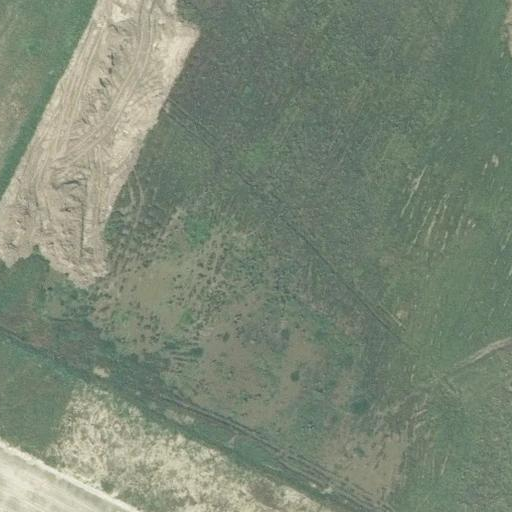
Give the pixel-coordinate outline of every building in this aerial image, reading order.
[(0,0),(0,16),(1,17),(8,0),(0,0)] [(135,16),(123,40),(163,60),(174,36),(135,16)] [(123,40),(112,62),(151,82),(163,60),(123,40)] [(112,62),(101,85),(140,105),(151,82),(112,62)] [(101,85),(89,107),(129,127),(140,105),(101,85)] [(89,107),(78,130),(118,150),(129,127),(89,107)] [(78,130),(67,153),(106,172),(118,150),(78,130)] [(67,153),(56,175),(95,195),(106,172),(67,153)] [(442,154),(431,178),(469,197),(480,173),(442,154)] [(56,175),(44,199),(83,218),(95,195),(56,175)] [(431,178),(419,200),(457,219),(469,197),(431,178)] [(419,200),(408,223),(446,242),(457,219),(419,200)] [(408,223),(397,245),(435,264),(446,242),(408,223)] [(38,231),(13,240),(20,260),(28,258),(35,281),(73,268),(65,245),(45,252),(38,231)] [(397,245),(386,268),(423,287),(435,264),(397,245)] [(43,303),(35,306),(42,327),(67,318),(60,298),(80,291),(73,268),(35,281),(43,303)] [(386,268),(374,290),(412,309),(423,287),(386,268)] [(374,290),(363,313),(401,332),(412,309),(374,290)] [(105,311),(83,355),(97,362),(109,338),(128,347),(145,314),(125,304),(118,317),(105,311)] [(363,313),(351,337),(389,355),(401,332),(363,313)] [(145,314),(128,347),(148,357),(136,381),(149,388),(171,344),(158,337),(165,324),(145,314)] [(224,353),(208,385),(228,395),(244,363),(224,353)] [(244,363),(228,395),(245,404),(261,372),(244,363)] [(261,372),(245,404),(262,412),(278,380),(261,372)] [(278,380),(262,412),(280,421),(295,389),(278,380)] [(0,386),(0,434),(3,436),(23,397),(0,386)] [(295,389),(280,421),(297,429),(313,398),(295,389)] [(23,397),(3,436),(26,448),(45,408),(23,397)] [(313,398),(297,429),(314,438),(330,406),(313,398)] [(330,406),(314,438),(331,447),(347,415),(330,406)] [(45,408),(26,448),(48,459),(68,420),(45,408)] [(347,415),(331,447),(348,455),(364,423),(347,415)] [(68,420),(48,459),(71,470),(91,431),(68,420)] [(364,423),(348,455),(366,464),(381,432),(364,423)] [(91,431),(71,470),(94,482),(114,443),(91,431)] [(381,432),(366,464),(383,472),(399,441),(381,432)] [(399,441),(383,472),(403,482),(419,451),(399,441)] [(166,469),(146,508),(154,511),(173,511),(189,480),(166,469)] [(189,480),(173,511),(201,511),(212,492),(189,480)] [(458,497),(452,508),(460,511),(478,511),(481,508),(487,511),(511,511),(511,497),(477,480),(466,501),(458,497)] [(212,492),(201,511),(230,511),(235,503),(212,492)] [(253,511),(235,503),(230,511),(253,511)]
